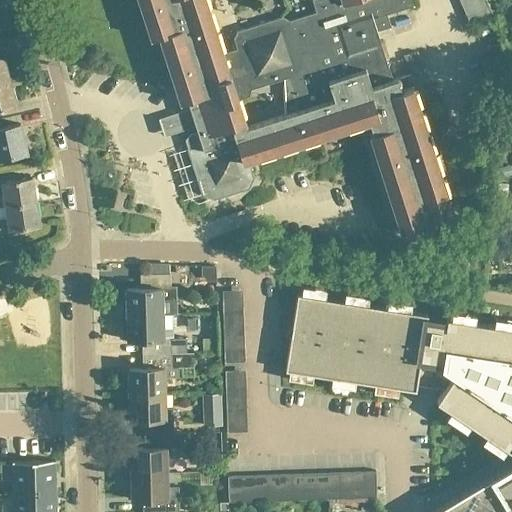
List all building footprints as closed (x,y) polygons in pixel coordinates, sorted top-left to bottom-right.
[(400,93),(396,80),(391,82),(376,33),(390,28),(386,16),(412,8),(409,0),(360,0),(343,6),(340,0),(314,0),(311,1),(315,14),(288,23),(281,19),(236,33),(232,41),(236,51),(222,55),(203,0),(137,0),(150,40),(158,38),(171,78),(179,104),(186,102),(189,111),(169,117),(174,135),(195,128),(196,134),(189,136),(184,142),(202,196),(212,202),(247,190),(253,179),(247,162),(368,124),(372,136),(369,137),(398,227),(403,225),(407,237),(424,232),(423,227),(427,226),(430,220),(429,219),(451,212),(412,90),(411,89),(400,93)] [(0,111),(15,108),(8,83),(0,85),(0,111)] [(0,160),(25,154),(19,126),(5,129),(5,130),(0,131),(0,160)] [(0,183),(0,208),(5,208),(33,204),(30,181),(32,180),(32,179),(0,183)] [(33,204),(5,208),(6,220),(0,221),(0,233),(39,228),(39,226),(37,227),(33,204)] [(125,305),(126,318),(161,316),(175,315),(174,289),(168,289),(168,276),(139,276),(139,290),(125,291),(125,292),(121,292),(121,305),(125,305)] [(511,511),(511,329),(446,319),(445,326),(426,323),(427,316),(296,296),(284,372),(415,392),(417,378),(449,383),(436,403),(509,452),(511,448),(511,465),(434,511),(511,511)] [(162,341),(161,316),(126,318),(126,329),(122,329),(122,342),(126,342),(126,343),(141,342),(141,356),(170,355),(170,354),(170,341),(162,341)] [(163,395),(162,370),(180,369),(180,366),(192,366),(192,354),(170,354),(170,355),(141,356),(141,370),(127,370),(127,371),(123,372),(123,384),(127,384),(128,397),(163,395)] [(143,422),(143,435),(172,434),(171,410),(163,410),(163,395),(128,397),(128,408),(124,408),(125,421),(128,421),(129,422),(143,422)] [(172,435),(172,434),(143,435),(144,450),(129,450),(129,451),(125,451),(126,464),(129,464),(130,476),(165,475),(165,462),(171,462),(183,451),(182,435),(172,435)] [(11,463),(12,493),(55,492),(54,462),(11,463)] [(375,472),(374,473),(362,474),(363,499),(376,499),(375,472)] [(338,475),(339,500),(351,500),(350,474),(338,475)] [(350,474),(351,500),(363,499),(362,474),(350,474)] [(166,489),(165,475),(130,476),(130,488),(126,488),(126,501),(130,501),(130,502),(141,501),(141,511),(174,511),(174,489),(166,489)] [(301,476),(302,501),(314,501),(313,475),(301,476)] [(313,475),(314,501),(326,501),(326,475),(313,475)] [(326,475),(326,501),(339,500),(338,475),(326,475)] [(276,477),(277,502),(290,502),(289,476),(276,477)] [(289,476),(290,502),(302,501),(301,476),(289,476)] [(230,477),(227,477),(228,504),(241,504),(240,478),(230,478),(230,477)] [(240,478),(241,504),(253,503),(252,477),(240,478)] [(252,477),(253,503),(265,503),(264,477),(252,477)] [(264,477),(265,503),(277,502),(276,477),(264,477)] [(54,511),(54,492),(12,494),(11,511),(54,511)]
